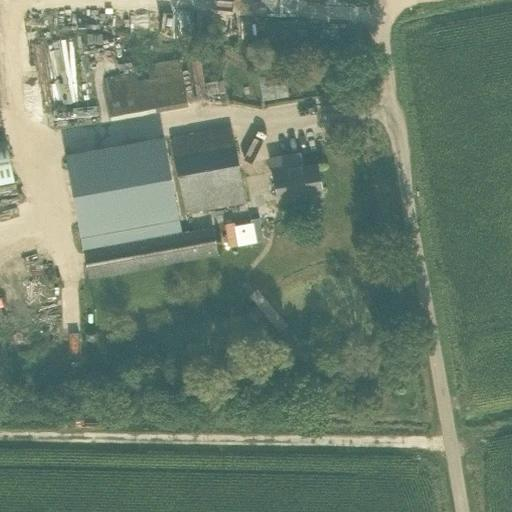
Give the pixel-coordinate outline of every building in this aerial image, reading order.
[(83,71),(75,37),(48,44),(57,85),(65,83),(63,75),(83,71)] [(190,58),(190,92),(215,92),(215,82),(200,82),(200,58),(190,58)] [(138,72),(103,79),(111,121),(188,106),(180,64),(179,59),(153,63),(154,69),(155,71),(148,72),(150,78),(140,80),(138,72)] [(164,137),(66,155),(81,234),(179,216),(207,211),(242,204),(227,126),(164,137)] [(0,186),(14,184),(5,140),(0,140),(0,186)] [(293,155),(270,159),(279,204),(323,196),(316,164),(296,168),(293,155)] [(182,232),(84,250),(89,278),(217,255),(212,227),(210,227),(190,231),(182,232)]
